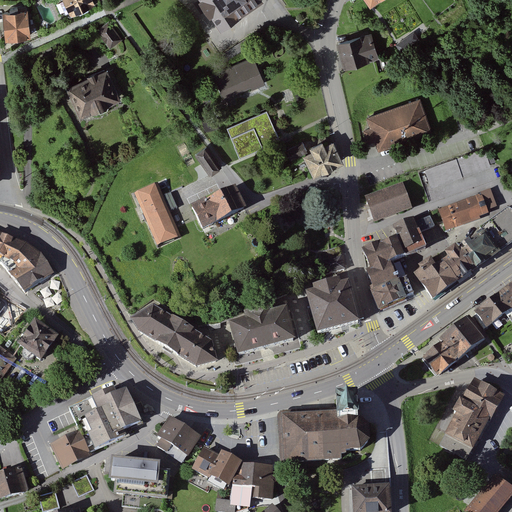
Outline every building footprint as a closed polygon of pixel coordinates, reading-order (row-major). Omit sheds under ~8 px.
[(93,0),(63,0),(70,15),(95,5),(93,0)] [(201,0),(219,28),(261,2),(260,0),(201,0)] [(28,11),(2,13),(5,41),(31,38),(28,11)] [(112,22),(98,30),(108,48),(123,40),(112,22)] [(414,31),(396,44),(400,50),(418,37),(414,31)] [(371,34),(337,44),(345,69),(379,59),(371,34)] [(264,82),(253,57),(213,74),(224,99),(259,85),(264,82)] [(108,67),(66,85),(80,116),(121,98),(108,67)] [(379,150),(431,132),(420,100),(368,119),(371,128),(364,130),(368,142),(375,139),(379,150)] [(268,111),(227,128),(239,157),(280,141),(274,126),(268,111)] [(303,141),(284,149),(289,160),(307,152),(303,141)] [(308,152),(299,156),(309,178),(340,163),(330,141),(321,146),(319,141),(306,147),(308,152)] [(206,145),(194,153),(208,175),(220,168),(206,145)] [(403,184),(366,198),(376,223),(413,209),(403,184)] [(191,206),(202,231),(247,210),(236,185),(191,206)] [(156,186),(134,195),(157,248),(179,239),(156,186)] [(491,190),(439,211),(447,231),(456,227),(457,230),(481,221),(480,218),(499,210),(491,190)] [(511,213),(510,207),(488,224),(505,249),(511,243),(511,213)] [(414,220),(394,228),(398,237),(406,259),(426,251),(414,220)] [(488,224),(456,247),(474,271),(505,249),(488,224)] [(13,241),(0,235),(0,258),(12,265),(16,270),(9,276),(25,296),(54,276),(41,255),(13,241)] [(398,237),(362,251),(370,271),(366,273),(373,290),(398,281),(390,264),(406,259),(398,237)] [(448,260),(444,263),(458,283),(474,271),(456,247),(445,255),(448,260)] [(322,262),(326,274),(345,269),(341,256),(322,262)] [(433,260),(413,274),(432,301),(458,283),(444,263),(438,267),(433,260)] [(314,292),(305,295),(317,337),(362,324),(350,283),(342,285),(341,280),(313,288),(314,292)] [(406,303),(398,281),(373,290),(381,312),(386,310),(406,303)] [(511,284),(475,313),(486,329),(504,315),(511,325),(511,284)] [(211,342),(153,308),(130,322),(138,334),(197,370),(218,365),(211,342)] [(287,311),(229,329),(239,360),(235,362),(237,368),(302,349),(299,339),(296,340),(287,311)] [(442,343),(456,362),(484,340),(467,318),(439,339),(442,343)] [(58,340),(33,323),(16,348),(41,364),(58,340)] [(456,362),(442,343),(422,359),(437,378),(456,362)] [(18,361),(0,348),(0,384),(1,385),(18,361)] [(503,396),(475,381),(464,400),(461,398),(454,411),(458,413),(440,447),(468,461),(503,396)] [(96,413),(79,421),(94,453),(119,442),(116,436),(141,424),(125,391),(117,395),(114,389),(90,400),(96,413)] [(336,413),(281,416),(284,463),(341,460),(341,452),(360,451),(370,441),(369,427),(359,420),(358,400),(336,401),(336,413)] [(199,438),(170,420),(152,449),(181,467),(199,438)] [(79,433),(50,447),(62,472),(91,458),(79,433)] [(219,459),(204,451),(191,474),(227,494),(229,489),(235,480),(237,475),(242,467),(243,466),(221,454),(219,459)] [(160,464),(112,460),(110,483),(157,487),(160,464)] [(257,468),(242,467),(237,475),(235,480),(229,489),(232,490),(231,504),(216,503),(215,511),(235,511),(236,510),(251,511),(251,502),(273,503),(274,469),(257,468)] [(0,500),(28,493),(22,469),(0,475),(0,500)] [(80,497),(95,491),(89,475),(73,481),(80,497)] [(502,511),(511,500),(511,490),(494,476),(465,511),(502,511)] [(392,511),(390,488),(352,491),(353,511),(392,511)]
